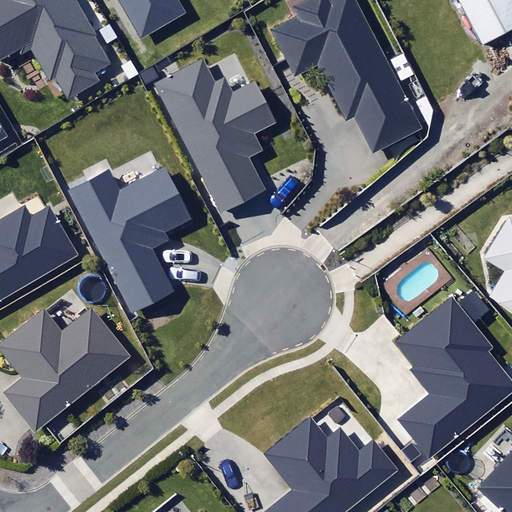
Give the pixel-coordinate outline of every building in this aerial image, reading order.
[(0,0),(0,17),(21,54),(31,49),(61,103),(111,75),(69,0),(0,0)] [(118,0),(141,40),(181,17),(171,0),(118,0)] [(375,157),(418,134),(347,0),(335,0),(325,6),(321,0),(310,0),(293,9),(299,19),(272,33),(296,80),(319,68),(349,124),(356,121),(375,157)] [(511,28),(511,0),(451,0),(480,47),(511,28)] [(211,86),(199,63),(155,86),(221,214),(261,194),(244,162),(259,154),(250,137),(272,125),(252,85),(229,97),(221,81),(211,86)] [(184,223),(158,173),(117,194),(107,173),(69,192),(132,313),(169,294),(148,252),(166,243),(162,235),(184,223)] [(28,221),(22,210),(0,221),(0,300),(73,259),(46,211),(28,221)] [(511,217),(509,215),(481,259),(503,273),(487,297),(511,313),(511,217)] [(448,302),(395,343),(414,369),(411,371),(430,396),(398,421),(425,456),(511,389),(483,353),(486,350),(448,302)] [(129,358),(91,310),(59,335),(41,313),(0,344),(0,355),(21,382),(5,394),(34,431),(129,358)] [(323,442),(307,422),(264,455),(292,491),(265,511),(343,511),(393,474),(369,443),(355,455),(336,431),(323,442)] [(511,511),(511,453),(477,488),(501,511),(511,511)]
